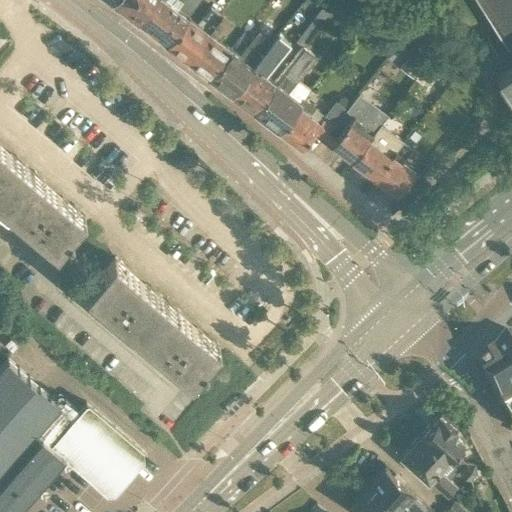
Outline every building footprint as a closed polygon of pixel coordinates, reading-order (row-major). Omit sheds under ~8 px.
[(118,0),(117,3),(125,10),(127,12),(129,12),(130,14),(134,17),(136,17),(136,19),(138,20),(154,0),(118,0)] [(154,0),(138,20),(166,42),(188,15),(199,0),(154,0)] [(511,0),(481,0),(511,55),(511,61),(498,69),(511,95),(511,0)] [(209,32),(222,15),(210,6),(197,23),(188,15),(166,42),(188,59),(209,32)] [(378,31),(371,27),(366,33),(373,38),(378,31)] [(231,93),(272,41),(258,31),(240,56),(230,48),(209,75),(231,93)] [(209,75),(230,48),(209,32),(188,59),(209,75)] [(231,93),(254,110),(275,83),(264,75),(290,42),(278,33),(272,41),(231,93)] [(254,110),(279,130),(298,105),(301,102),(287,92),(304,70),(305,72),(317,57),(303,47),(275,83),(254,110)] [(420,65),(409,56),(400,67),(411,76),(420,65)] [(337,102),(346,109),(351,103),(344,97),(339,99),(337,102)] [(334,125),(346,109),(337,102),(321,122),(311,115),(316,107),(304,99),(301,102),(298,105),(279,130),(301,147),(314,131),(324,138),(334,125)] [(350,158),(352,160),(368,140),(370,138),(359,129),(364,123),(346,109),(334,125),(324,138),(343,153),(341,155),(348,160),(350,158)] [(421,135),(414,130),(409,137),(416,142),(421,135)] [(375,177),(403,142),(393,135),(382,150),(368,140),(352,160),(357,164),(356,165),(367,173),(368,172),(375,177)] [(415,173),(401,162),(412,149),(403,142),(375,177),(384,184),(383,185),(394,194),(395,193),(398,195),(415,173)] [(32,172),(0,145),(0,202),(4,206),(32,172)] [(32,172),(4,206),(25,223),(20,229),(29,237),(34,232),(56,251),(85,217),(32,172)] [(167,303),(115,258),(86,292),(108,310),(103,316),(112,323),(117,318),(138,336),(167,303)] [(167,303),(138,336),(160,354),(155,360),(164,367),(169,362),(191,381),(202,368),(204,370),(207,366),(205,364),(219,347),(167,303)] [(502,402),(500,403),(504,409),(505,409),(511,421),(511,353),(505,358),(503,354),(479,369),(491,388),(494,394),(496,393),(502,402)] [(0,511),(16,511),(65,456),(93,481),(97,480),(109,490),(112,490),(129,471),(133,470),(142,460),(142,452),(86,403),(79,411),(64,399),(60,404),(6,357),(0,364),(0,511)] [(465,452),(458,445),(465,438),(456,430),(457,428),(448,419),(449,415),(445,411),(442,413),(441,413),(440,412),(420,434),(446,458),(470,480),(475,474),(473,465),(466,464),(459,458),(465,452)] [(402,455),(446,496),(455,487),(436,469),(446,458),(420,434),(409,445),(410,446),(402,455)] [(369,484),(398,511),(417,511),(431,511),(433,511),(386,469),(387,468),(385,466),(369,484)] [(398,511),(369,484),(351,504),(353,506),(354,505),(361,511),(398,511)] [(445,510),(447,511),(467,511),(454,499),(445,510)]
